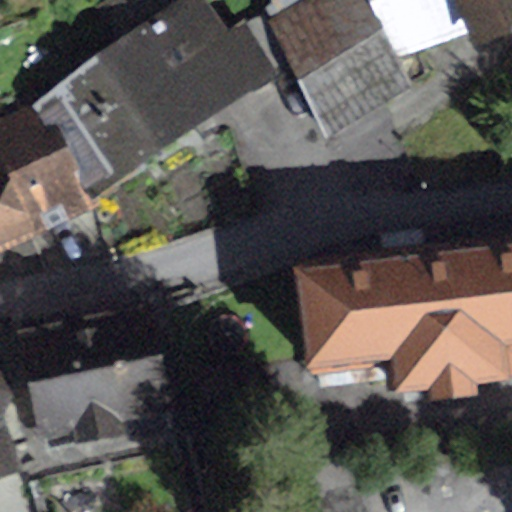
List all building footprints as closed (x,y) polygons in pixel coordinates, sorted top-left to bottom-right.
[(214,0),(213,0),(34,105),(84,192),(281,77),(250,24),(234,34),(214,0)] [(400,59),(364,0),(318,0),(270,29),(332,132),(415,83),(400,59)] [(364,0),(400,59),(479,34),(467,0),(364,0)] [(511,0),(467,0),(479,34),(511,22),(511,0)] [(84,192),(34,105),(0,123),(0,160),(41,234),(92,204),(84,192)] [(0,255),(41,234),(0,160),(0,255)] [(469,245),(297,267),(311,372),(392,362),(396,393),(428,389),(430,399),(478,392),(477,383),(511,378),(511,368),(509,345),(511,344),(511,213),(466,219),(469,245)] [(153,312),(18,334),(34,432),(81,424),(83,436),(126,429),(124,418),(169,411),(153,312)] [(0,480),(14,475),(0,438),(0,411),(8,402),(11,378),(4,359),(0,355),(0,480)] [(253,361),(201,367),(204,389),(255,383),(253,361)]
